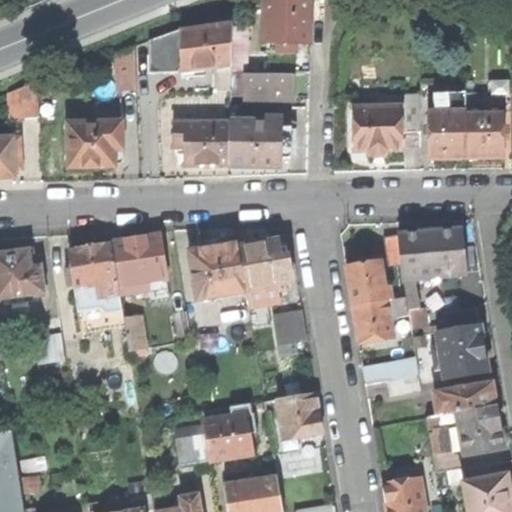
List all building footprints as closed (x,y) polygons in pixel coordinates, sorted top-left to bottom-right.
[(264,0),(264,43),(278,43),(278,50),(294,51),(294,44),(308,44),(309,24),(309,0),(264,0)] [(445,20),(445,37),(462,40),(461,23),(445,20)] [(233,26),(182,32),(181,72),(206,80),(224,78),(233,26)] [(248,27),(233,27),(232,55),(247,55),(248,27)] [(149,41),(149,72),(164,72),(181,72),(182,32),(182,29),(149,41)] [(118,52),(120,89),(136,89),(135,47),(118,52)] [(247,55),(232,55),(232,71),(257,71),(258,55),(247,55)] [(263,100),(264,75),(246,74),(246,76),(246,96),(246,99),(263,100)] [(263,100),(293,100),(293,75),(264,75),(263,100)] [(233,96),(246,96),(246,76),(233,76),(233,96)] [(224,78),(206,80),(214,91),(231,91),(224,78)] [(487,80),(488,93),(465,93),(465,111),(503,110),(510,110),(510,79),(487,80)] [(39,118),(38,82),(18,90),(19,119),(39,118)] [(19,119),(18,90),(8,93),(9,119),(19,119)] [(433,111),(465,111),(465,93),(433,93),(433,111)] [(396,95),(396,107),(402,107),(403,132),(422,132),(420,94),(396,95)] [(363,97),(363,108),(374,108),(374,97),(363,97)] [(354,108),(355,152),(369,152),(369,154),(372,158),(379,158),(387,157),(390,154),(390,151),(403,151),(403,132),(402,107),(396,107),(374,108),(363,108),(354,108)] [(503,110),(465,111),(466,159),(484,159),(504,158),(503,110)] [(466,159),(465,111),(433,111),(428,111),(429,159),(446,159),(466,159)] [(231,123),(230,166),(253,167),(280,167),(282,120),(263,119),(263,124),(231,123)] [(68,124),(69,168),(90,168),(116,167),(115,151),(124,150),(123,122),(68,124)] [(183,148),(183,166),(204,166),(229,166),(230,124),(173,123),(172,148),(183,148)] [(13,159),(12,139),(0,139),(0,178),(14,178),(13,159)] [(20,158),(19,139),(12,139),(13,159),(20,158)] [(400,236),(403,280),(415,279),(465,275),(461,231),(428,234),(400,236)] [(134,240),(112,244),(118,282),(119,287),(135,284),(136,292),(149,290),(148,282),(167,279),(160,236),(134,240)] [(385,237),(389,266),(400,264),(396,236),(385,237)] [(189,253),(198,302),(247,293),(246,292),(239,248),(239,244),(234,245),(230,241),(222,243),(218,248),(206,250),(189,253)] [(259,244),(239,248),(246,292),(279,286),(280,292),(287,291),(286,285),(293,284),(287,247),(279,249),(278,241),(259,244)] [(76,290),(118,282),(112,244),(89,247),(70,250),(72,265),(76,290)] [(0,255),(0,301),(45,295),(40,260),(32,261),(31,251),(12,254),(0,255)] [(353,306),(388,300),(387,294),(382,263),(347,269),(350,288),(353,306)] [(69,291),(76,290),(72,265),(65,266),(69,291)] [(403,280),(409,311),(419,309),(415,279),(403,280)] [(76,290),(82,332),(125,326),(124,319),(119,287),(118,282),(76,290)] [(357,325),(360,344),(395,338),(391,319),(388,300),(353,306),(357,325)] [(429,330),(426,308),(419,309),(409,311),(410,315),(413,335),(414,338),(433,334),(433,329),(429,330)] [(446,332),(480,326),(477,308),(442,314),(446,332)] [(274,316),(279,346),(308,341),(303,311),(274,316)] [(174,315),(178,341),(191,338),(187,313),(174,315)] [(410,315),(391,319),(395,338),(413,335),(410,315)] [(142,317),(124,319),(125,326),(130,352),(147,349),(142,317)] [(480,326),(446,332),(439,333),(441,347),(445,370),(447,379),(488,372),(484,348),(480,326)] [(35,335),(39,362),(66,358),(62,331),(35,335)] [(435,371),(445,370),(441,347),(431,349),(435,371)] [(387,381),(420,375),(417,359),(363,369),(366,385),(387,381)] [(420,375),(387,381),(390,396),(423,390),(420,375)] [(439,394),(443,416),(458,414),(496,407),(495,396),(493,385),(463,390),(456,391),(439,394)] [(277,401),(284,442),(324,435),(321,418),(317,394),(277,401)] [(211,411),(212,421),(247,416),(248,421),(255,420),(254,414),(252,414),(251,405),(211,411)] [(459,422),(465,454),(503,447),(499,423),(496,407),(458,414),(459,422)] [(205,422),(212,421),(211,411),(203,412),(205,422)] [(437,474),(448,472),(461,470),(458,455),(449,451),(444,425),(459,422),(458,414),(443,416),(428,419),(437,474)] [(211,461),(231,458),(253,455),(250,435),(257,434),(255,420),(248,421),(247,416),(212,421),(205,422),(207,435),(211,461)] [(0,464),(17,462),(13,432),(0,433),(0,464)] [(176,439),(180,466),(211,461),(207,435),(176,439)] [(0,464),(0,511),(24,511),(25,511),(22,495),(20,479),(17,462),(0,464)] [(491,479),(489,465),(461,470),(463,484),(468,511),(511,511),(511,499),(511,495),(508,476),(491,479)] [(463,484),(461,470),(448,472),(451,486),(463,484)] [(22,495),(35,493),(32,477),(20,479),(22,495)] [(386,511),(426,511),(421,477),(408,480),(396,482),(382,484),(386,507),(386,511)] [(272,501),(273,511),(284,511),(279,479),(269,480),(269,485),(276,484),(278,500),(272,501)] [(229,511),(273,511),(272,501),(278,500),(276,484),(269,485),(269,480),(226,487),(229,511)] [(25,511),(35,510),(37,510),(35,493),(22,495),(25,511)] [(182,498),(184,510),(201,508),(199,495),(182,498)] [(104,511),(103,501),(88,503),(89,511),(104,511)]
